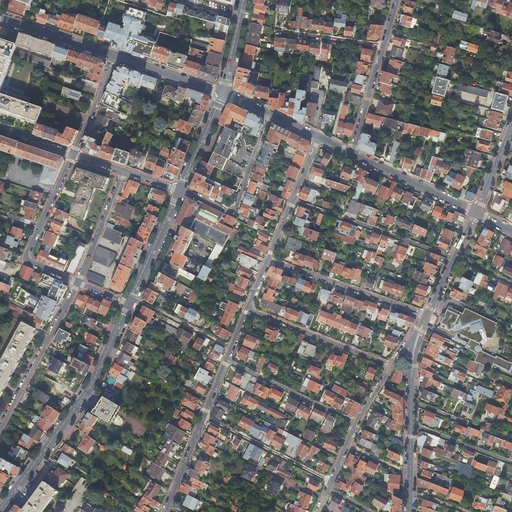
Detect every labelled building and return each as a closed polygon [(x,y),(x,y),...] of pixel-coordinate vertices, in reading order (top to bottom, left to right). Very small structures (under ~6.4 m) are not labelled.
[(29,5),(13,0),(12,0),(9,10),(23,15),(24,9),(29,11),(31,6),(29,5)] [(165,0),(164,0),(158,0),(156,7),(156,8),(162,10),(165,0)] [(278,0),(277,12),(290,14),(291,1),(282,0),(278,0)] [(384,4),(384,0),(372,0),(372,7),(377,7),(377,8),(377,9),(378,9),(379,10),(380,9),(381,9),(381,8),(383,8),(384,8),(385,8),(385,7),(386,6),(385,5),(385,4),(384,4)] [(498,8),(497,9),(501,11),(503,6),(504,1),(500,0),(490,0),(489,6),(498,8)] [(415,9),(417,3),(407,1),(404,10),(406,10),(405,13),(412,15),(414,8),(415,9)] [(174,18),(178,6),(171,4),(167,16),(174,18)] [(185,6),(178,4),(178,6),(174,18),(176,19),(177,14),(183,15),(185,7),(185,6)] [(254,14),(264,17),(266,7),(263,6),(256,4),(254,14)] [(501,11),(500,15),(510,18),(511,18),(511,4),(510,4),(510,6),(508,12),(507,12),(508,7),(507,7),(503,6),(501,11)] [(230,23),(230,20),(217,17),(216,18),(211,17),(211,16),(206,15),(206,13),(199,11),(198,13),(193,12),(193,11),(188,10),(189,8),(185,7),(183,15),(199,19),(208,22),(229,27),(230,23)] [(149,58),(152,59),(156,47),(157,45),(158,42),(138,36),(139,33),(141,33),(142,30),(145,30),(146,26),(144,25),(147,13),(131,8),(129,12),(128,11),(126,16),(127,16),(125,21),(125,23),(127,24),(125,29),(124,30),(121,29),(122,28),(111,24),(110,28),(109,28),(105,38),(104,41),(112,44),(113,41),(115,41),(115,42),(112,45),(113,48),(120,50),(144,59),(145,57),(149,58)] [(291,22),(289,22),(288,27),(296,28),(297,27),(300,28),(301,17),(303,9),(299,8),(298,17),(297,17),(296,22),(291,22)] [(39,15),(37,22),(43,24),(46,25),(47,22),(49,16),(45,15),(46,11),(41,10),(39,15)] [(334,26),(345,27),(347,12),(336,11),(335,14),(342,14),(342,20),(335,19),(334,22),(334,24),(334,26)] [(466,23),(468,15),(454,11),(452,18),(466,23)] [(252,24),(262,26),(264,17),(254,14),(252,24)] [(59,26),(62,17),(57,15),(57,17),(52,16),(52,17),(49,16),(47,22),(48,22),(50,23),(58,25),(59,26)] [(66,16),(62,15),(62,17),(59,26),(58,25),(58,26),(60,27),(73,32),(74,28),(77,20),(66,16)] [(97,36),(101,23),(79,15),(77,20),(74,28),(86,32),(97,36)] [(411,24),(413,19),(402,16),(401,19),(399,19),(397,25),(410,28),(413,29),(414,25),(411,24)] [(301,29),(311,30),(312,21),(311,21),(311,19),(306,18),(303,18),(301,29)] [(228,30),(229,27),(208,22),(206,27),(216,30),(215,37),(212,36),(211,39),(212,39),(226,42),(228,30)] [(325,22),(324,31),(323,33),(332,34),(334,26),(334,24),(325,22)] [(104,24),(101,23),(97,36),(102,37),(105,38),(109,28),(109,26),(104,24)] [(260,36),(262,26),(252,24),(250,33),(260,36)] [(352,33),(355,34),(356,26),(353,26),(353,28),(345,27),(344,36),(351,36),(351,32),(353,32),(352,33)] [(377,41),(380,38),(382,34),(384,27),(378,26),(371,26),(370,26),(369,28),(367,27),(366,30),(369,31),(370,28),(371,29),(368,39),(368,40),(377,41)] [(0,111),(1,112),(2,112),(11,114),(10,115),(21,119),(21,118),(30,121),(30,122),(37,124),(42,108),(0,94),(0,92),(13,55),(15,50),(16,45),(20,34),(2,27),(0,28),(0,111)] [(491,31),(485,29),(483,34),(489,36),(488,40),(500,44),(500,43),(501,44),(501,43),(502,40),(501,39),(503,35),(494,32),(491,31)] [(260,36),(250,33),(247,43),(258,46),(260,36)] [(53,57),(56,46),(39,40),(20,34),(16,45),(21,47),(21,46),(30,50),(31,50),(38,52),(39,53),(39,52),(48,56),(52,58),(53,57)] [(433,44),(431,44),(430,46),(430,47),(432,48),(431,51),(433,52),(436,53),(439,43),(442,35),(437,34),(434,45),(433,44)] [(395,36),(393,44),(394,44),(404,47),(406,41),(402,40),(402,39),(395,36)] [(225,46),(226,42),(212,39),(210,46),(193,41),(191,48),(207,53),(210,54),(222,56),(224,50),(225,46)] [(285,48),(286,40),(275,39),(274,52),(285,53),(285,50),(285,48)] [(296,41),(286,40),(285,48),(285,50),(285,53),(288,53),(289,49),(295,49),(296,41)] [(307,42),(298,40),(296,50),(309,51),(309,48),(310,44),(307,43),(307,42)] [(467,51),(477,54),(479,47),(470,44),(461,41),(461,42),(462,42),(460,48),(459,48),(459,49),(467,51)] [(320,45),(310,43),(309,53),(319,54),(320,45)] [(328,45),(322,44),(320,61),(326,61),(327,53),(331,53),(331,49),(331,45),(328,45)] [(400,62),(404,47),(394,44),(390,59),(391,59),(400,62)] [(60,47),(56,46),(53,57),(67,61),(70,50),(66,49),(60,47)] [(245,53),(254,55),(256,56),(258,48),(247,46),(245,53)] [(169,64),(172,52),(156,47),(152,59),(163,63),(169,64)] [(204,61),(207,53),(191,48),(189,55),(192,56),(194,55),(194,54),(199,55),(198,59),(204,61)] [(455,50),(448,48),(443,63),(450,65),(455,50)] [(363,49),(362,56),(361,61),(370,63),(371,57),(371,51),(363,49)] [(15,50),(13,55),(49,67),(51,62),(19,50),(15,50)] [(78,67),(82,55),(73,51),(70,50),(67,61),(75,63),(74,66),(78,68),(78,67)] [(187,61),(188,57),(178,54),(178,53),(172,51),(172,52),(169,64),(181,68),(183,69),(184,70),(187,61)] [(199,77),(214,83),(217,81),(219,72),(222,56),(210,54),(207,53),(204,61),(202,66),(199,77)] [(253,62),(254,55),(245,53),(243,60),(253,62)] [(94,83),(98,84),(105,65),(103,61),(98,60),(82,55),(78,67),(86,70),(87,67),(94,70),(91,76),(90,75),(88,81),(94,83)] [(404,68),(405,63),(400,62),(391,59),(387,73),(398,77),(400,77),(401,73),(399,73),(400,67),(404,68)] [(254,70),(255,63),(253,62),(243,60),(241,69),(241,70),(250,72),(251,69),(254,70)] [(184,70),(184,72),(187,73),(199,77),(202,66),(196,64),(187,61),(184,70)] [(367,69),(368,64),(359,62),(356,75),(357,75),(363,77),(364,72),(365,72),(366,69),(367,69)] [(341,72),(342,65),(334,63),(332,70),(334,70),(341,72)] [(440,65),(437,77),(446,80),(449,67),(440,65)] [(322,68),(315,66),(313,76),(310,88),(318,90),(319,85),(318,84),(319,82),(322,68)] [(140,85),(144,75),(129,70),(121,68),(118,69),(107,93),(119,98),(120,97),(121,94),(120,94),(122,89),(123,89),(123,88),(124,85),(125,86),(126,85),(124,84),(125,83),(124,82),(125,82),(126,81),(128,81),(128,82),(128,83),(129,83),(130,83),(130,84),(136,85),(135,87),(138,87),(140,88),(140,85)] [(241,69),(238,69),(237,75),(234,87),(236,91),(253,99),(254,97),(256,86),(257,84),(252,83),(251,85),(248,84),(248,83),(249,77),(252,78),(252,79),(257,80),(259,74),(250,72),(241,70),(241,69)] [(387,73),(381,72),(379,77),(378,82),(382,84),(382,83),(392,86),(397,88),(398,87),(391,84),(393,79),(397,80),(398,77),(387,73)] [(313,76),(300,73),(297,100),(294,118),(301,122),(304,123),(305,116),(307,105),(301,104),(301,102),(302,102),(305,100),(306,95),(309,96),(309,95),(310,89),(310,88),(313,76)] [(154,90),(157,80),(146,76),(144,75),(140,85),(154,90)] [(363,82),(365,77),(363,77),(357,75),(355,83),(362,85),(363,82)] [(432,94),(445,98),(449,83),(450,83),(450,81),(446,80),(433,77),(430,87),(434,88),(432,94)] [(347,90),(349,84),(331,80),(329,89),(341,92),(342,91),(347,92),(347,91),(347,90)] [(351,92),(359,94),(362,87),(355,85),(355,83),(349,81),(349,84),(353,86),(351,92)] [(511,96),(511,94),(511,85),(498,82),(496,86),(503,88),(501,93),(511,96)] [(382,83),(382,84),(381,88),(383,88),(381,92),(389,95),(392,86),(382,83)] [(488,91),(460,84),(458,90),(487,98),(488,91)] [(163,96),(183,103),(185,96),(187,90),(180,88),(178,87),(177,90),(176,89),(169,87),(166,86),(163,96)] [(256,86),(254,97),(261,98),(266,99),(269,100),(269,98),(270,89),(256,86)] [(79,100),(81,93),(71,90),(63,87),(61,96),(68,98),(69,97),(79,100)] [(323,97),(325,91),(310,89),(309,95),(323,97)] [(191,91),(187,90),(185,96),(198,100),(197,103),(200,104),(204,95),(200,94),(191,91)] [(109,108),(118,111),(119,107),(118,107),(121,101),(121,99),(119,98),(107,93),(106,96),(104,100),(102,104),(109,108)] [(507,105),(509,97),(496,93),(492,107),(492,110),(504,113),(505,111),(507,105)] [(287,115),(289,100),(284,99),(285,94),(279,94),(279,99),(277,110),(282,113),(287,115)] [(195,110),(204,114),(206,109),(210,100),(209,97),(204,95),(200,104),(202,105),(201,107),(195,105),(193,110),(195,110)] [(434,96),(431,104),(445,108),(446,104),(443,103),(444,99),(434,96)] [(273,108),(277,110),(279,99),(269,98),(269,100),(268,106),(273,108)] [(290,117),(294,118),(297,100),(289,99),(289,100),(287,115),(290,117)] [(393,105),(380,101),(377,113),(390,116),(393,105)] [(307,105),(305,116),(315,118),(317,105),(308,103),(307,105)] [(245,123),(250,114),(232,105),(228,107),(220,125),(226,127),(233,130),(235,124),(237,125),(238,123),(244,126),(245,123)] [(344,122),(343,122),(347,107),(343,106),(339,122),(347,124),(348,121),(345,120),(344,122)] [(108,119),(116,122),(117,119),(121,112),(118,111),(109,108),(108,112),(105,117),(108,119)] [(141,113),(132,110),(130,116),(139,120),(141,113)] [(192,125),(198,127),(203,117),(203,115),(204,114),(195,110),(189,123),(192,125)] [(324,114),(322,122),(329,124),(329,121),(330,121),(331,121),(331,120),(335,121),(336,113),(325,111),(324,114)] [(489,120),(499,122),(500,122),(501,122),(502,120),(501,119),(502,115),(491,112),(489,112),(488,115),(490,115),(489,120)] [(252,115),(250,114),(245,123),(255,128),(252,134),(259,137),(261,130),(264,123),(263,122),(262,120),(260,119),(259,119),(258,118),(258,117),(256,117),(255,116),(252,115)] [(375,116),(368,114),(366,123),(370,124),(371,123),(373,123),(375,116)] [(105,117),(100,115),(97,122),(105,126),(108,119),(105,117)] [(382,117),(375,116),(373,123),(376,124),(375,126),(380,127),(382,117)] [(406,124),(405,124),(384,118),(384,121),(387,122),(386,127),(396,130),(397,125),(401,126),(399,132),(403,133),(406,124)] [(188,134),(192,125),(189,123),(181,120),(176,129),(188,134)] [(499,123),(499,122),(489,120),(488,124),(486,124),(485,127),(497,130),(498,127),(499,126),(500,124),(499,123)] [(336,133),(344,135),(347,124),(339,122),(336,133)] [(36,136),(43,138),(46,128),(40,125),(37,124),(34,135),(36,136)] [(351,137),(354,126),(347,124),(344,135),(351,137)] [(287,142),(291,133),(284,130),(274,125),(266,145),(274,148),(278,149),(281,139),(287,142)] [(411,125),(409,125),(407,131),(413,133),(413,135),(418,136),(420,136),(422,131),(419,130),(420,127),(416,126),(411,125)] [(226,127),(218,145),(216,150),(214,153),(228,160),(229,161),(231,157),(232,154),(235,155),(238,148),(236,147),(238,143),(236,142),(238,137),(240,134),(240,135),(240,134),(237,132),(233,130),(226,127)] [(52,141),(56,142),(59,134),(60,132),(55,130),(52,129),(46,128),(43,138),(52,141)] [(73,142),(78,132),(69,128),(66,133),(65,136),(59,134),(56,142),(68,147),(72,145),(73,142)] [(422,131),(420,136),(427,138),(428,138),(428,136),(437,138),(437,140),(438,140),(438,141),(443,142),(446,134),(441,133),(441,131),(438,130),(437,132),(423,128),(422,131)] [(97,141),(101,133),(92,129),(88,137),(94,140),(96,141),(97,141)] [(493,132),(483,129),(480,139),(490,142),(493,132)] [(108,146),(113,135),(108,132),(106,136),(103,144),(102,148),(99,157),(101,158),(113,162),(116,150),(106,147),(106,146),(108,146)] [(298,148),(302,139),(300,138),(297,136),(291,133),(287,142),(287,143),(284,151),(295,156),(297,151),(297,150),(298,150),(298,148)] [(372,137),(362,134),(361,139),(359,146),(361,150),(366,153),(374,156),(377,144),(376,143),(375,144),(372,143),(371,142),(371,141),(370,141),(370,140),(371,140),(375,141),(376,138),(372,137)] [(0,149),(46,166),(40,183),(45,185),(54,184),(60,171),(61,170),(65,161),(63,158),(20,143),(17,142),(0,136),(0,149)] [(88,137),(87,137),(84,142),(81,148),(83,152),(99,157),(102,148),(100,147),(97,145),(95,143),(96,141),(94,140),(88,137)] [(177,150),(186,154),(189,148),(191,143),(182,139),(178,148),(177,150)] [(306,140),(302,139),(298,148),(298,150),(297,150),(297,151),(307,155),(310,145),(309,142),(306,140)] [(490,144),(478,141),(475,149),(486,152),(487,149),(488,150),(490,144)] [(393,165),(400,144),(399,142),(396,142),(389,164),(393,165)] [(274,148),(266,145),(264,144),(261,153),(263,153),(262,156),(260,156),(258,161),(260,161),(268,165),(274,148)] [(123,165),(126,166),(128,160),(130,154),(132,150),(132,149),(125,147),(125,148),(121,147),(120,150),(117,149),(116,150),(113,162),(123,165)] [(163,147),(160,154),(168,158),(169,155),(170,154),(171,151),(163,147)] [(171,165),(179,169),(183,161),(186,154),(177,150),(174,148),(172,153),(173,153),(172,155),(171,156),(170,160),(169,159),(167,164),(171,165)] [(481,153),(467,149),(465,154),(467,155),(464,166),(468,167),(472,168),(474,169),(476,162),(478,162),(481,153)] [(130,154),(128,160),(134,162),(135,163),(136,164),(137,163),(138,164),(138,162),(139,161),(141,155),(142,153),(132,150),(130,154)] [(295,156),(284,151),(284,158),(293,161),(295,156)] [(307,155),(297,151),(295,156),(293,161),(291,166),(300,170),(301,168),(303,163),(307,155)] [(225,165),(228,160),(214,153),(212,159),(209,165),(214,167),(223,171),(225,165)] [(324,164),(327,166),(332,156),(327,153),(322,163),(324,164),(324,165),(324,164)] [(156,166),(158,159),(149,155),(145,167),(154,170),(156,166)] [(440,159),(433,157),(432,157),(429,166),(426,165),(425,170),(424,170),(428,171),(425,181),(427,182),(430,183),(435,170),(440,159)] [(403,167),(411,170),(414,161),(405,159),(403,167)] [(443,160),(440,159),(435,170),(441,173),(445,165),(441,163),(443,160)] [(266,171),(268,165),(260,161),(257,168),(266,171)] [(214,167),(209,165),(203,162),(202,166),(198,174),(207,178),(209,179),(214,167)] [(310,172),(309,174),(316,176),(322,178),(325,171),(319,169),(319,168),(320,168),(322,165),(314,162),(310,172)] [(351,217),(356,219),(357,216),(359,209),(361,204),(357,202),(362,192),(363,188),(367,179),(370,173),(363,171),(364,168),(355,163),(353,169),(353,170),(349,181),(346,186),(347,186),(350,187),(351,185),(358,188),(353,201),(352,200),(347,212),(349,216),(348,217),(349,218),(351,217)] [(176,176),(179,169),(171,165),(168,172),(176,176)] [(447,175),(451,168),(445,165),(441,173),(447,176),(447,175)] [(152,175),(157,177),(158,175),(161,176),(164,169),(156,166),(154,170),(152,175)] [(298,175),(300,170),(291,166),(290,166),(286,176),(296,180),(298,175)] [(334,182),(346,186),(349,181),(353,170),(353,169),(346,166),(342,177),(337,175),(334,182)] [(428,171),(424,170),(425,170),(416,167),(413,175),(417,177),(425,181),(428,171)] [(71,215),(84,221),(95,188),(104,191),(109,179),(78,168),(72,180),(82,183),(81,186),(76,198),(71,215)] [(264,174),(266,171),(257,168),(255,173),(263,177),(264,174)] [(511,174),(508,172),(504,171),(502,175),(505,177),(511,180),(511,174)] [(263,177),(255,173),(252,180),(261,183),(263,177)] [(209,179),(207,178),(198,174),(194,183),(192,188),(210,197),(214,188),(214,187),(205,183),(206,181),(215,185),(216,182),(209,179)] [(452,187),(455,179),(447,175),(447,176),(443,183),(452,187)] [(465,179),(457,175),(455,179),(452,187),(459,190),(465,179)] [(314,181),(346,191),(347,186),(346,186),(334,182),(322,178),(316,176),(314,181)] [(238,192),(242,180),(238,178),(233,190),(238,192)] [(379,184),(367,179),(363,188),(371,191),(371,193),(371,194),(373,195),(374,194),(375,193),(379,184)] [(135,194),(140,184),(130,181),(123,196),(128,198),(131,192),(135,194)] [(293,186),(295,183),(288,181),(285,188),(292,191),(293,186)] [(253,195),(256,188),(257,184),(252,182),(248,192),(253,195)] [(396,187),(397,184),(394,182),(390,190),(382,186),(379,195),(378,196),(387,200),(389,196),(391,197),(396,187)] [(511,195),(511,193),(511,184),(506,182),(504,188),(503,191),(511,195)] [(264,200),(269,186),(264,184),(259,197),(264,200)] [(230,196),(232,190),(224,186),(222,191),(221,190),(220,191),(222,192),(225,194),(230,196)] [(292,191),(285,188),(280,186),(279,190),(284,192),(282,196),(289,198),(290,195),(292,191)] [(309,196),(314,197),(315,198),(317,192),(311,190),(304,187),(303,189),(302,193),(309,196)] [(405,195),(406,192),(396,187),(391,197),(400,200),(403,194),(405,195)] [(165,193),(153,188),(149,196),(147,201),(160,207),(161,203),(159,202),(159,200),(162,201),(163,201),(163,200),(164,199),(163,198),(165,193)] [(219,191),(219,190),(214,188),(210,197),(215,200),(219,191)] [(38,205),(42,194),(31,190),(28,202),(37,205),(38,205)] [(475,199),(476,195),(467,191),(465,200),(469,202),(470,202),(471,202),(472,201),(473,201),(474,200),(475,199)] [(413,195),(406,192),(405,195),(402,201),(409,204),(413,197),(413,195)] [(248,193),(244,204),(252,207),(256,196),(248,193)] [(300,196),(299,198),(306,201),(307,200),(312,202),(314,197),(309,196),(302,193),(300,196)] [(278,197),(271,195),(269,199),(271,199),(271,201),(272,201),(272,202),(275,203),(274,206),(273,208),(281,211),(283,206),(282,205),(281,204),(283,200),(278,198),(278,197)] [(219,223),(224,214),(198,201),(198,202),(187,197),(176,224),(182,227),(183,227),(195,233),(217,244),(224,247),(229,237),(232,233),(233,229),(219,223)] [(417,199),(413,197),(409,204),(408,208),(412,210),(414,205),(417,199)] [(509,204),(511,200),(504,197),(501,202),(496,199),(491,209),(500,213),(506,203),(509,204)] [(424,202),(417,199),(414,205),(421,208),(424,202)] [(424,202),(421,208),(420,209),(429,213),(430,211),(431,211),(432,209),(431,209),(433,204),(424,200),(424,202)] [(28,202),(26,201),(24,206),(25,207),(28,208),(36,210),(37,205),(28,202)] [(332,205),(332,203),(325,201),(323,206),(330,209),(332,204),(332,205)] [(128,221),(134,207),(128,205),(125,204),(120,202),(114,215),(117,216),(128,221)] [(252,207),(244,204),(241,211),(245,212),(243,216),(247,217),(251,209),(252,207)] [(273,208),(274,206),(272,205),(270,210),(280,214),(281,211),(273,208)] [(375,214),(377,210),(374,209),(364,205),(362,210),(363,211),(363,213),(371,216),(374,217),(375,214)] [(148,214),(156,217),(157,214),(159,210),(158,209),(150,206),(149,206),(146,213),(148,214)] [(443,209),(436,206),(432,215),(444,220),(446,216),(441,214),(443,209)] [(33,220),(36,210),(28,208),(27,211),(25,218),(33,220)] [(300,208),(297,217),(297,218),(306,221),(308,215),(308,214),(305,213),(306,210),(300,208)] [(276,213),(267,209),(264,216),(273,220),(276,213)] [(60,211),(59,210),(54,221),(65,226),(67,222),(66,221),(69,214),(66,213),(60,211)] [(464,217),(465,216),(455,212),(454,215),(449,212),(446,220),(452,223),(453,221),(462,224),(464,217)] [(7,217),(29,224),(31,221),(9,214),(7,217)] [(157,219),(157,218),(156,217),(148,214),(142,227),(151,231),(157,219)] [(395,225),(395,224),(398,217),(396,216),(390,214),(388,214),(388,215),(395,218),(392,225),(395,225)] [(229,216),(228,215),(225,222),(233,226),(236,219),(234,219),(229,216)] [(264,220),(265,218),(258,215),(258,216),(255,222),(253,228),(262,233),(268,236),(269,231),(264,229),(267,222),(264,220)] [(392,225),(395,218),(388,215),(387,215),(386,219),(383,218),(382,221),(385,223),(384,223),(389,226),(390,224),(392,225)] [(130,222),(128,221),(117,216),(114,221),(127,227),(130,222)] [(395,224),(413,231),(415,225),(408,222),(407,223),(401,220),(402,219),(398,217),(395,224)] [(303,228),(306,221),(297,218),(294,224),(298,226),(303,228)] [(247,225),(253,228),(255,222),(249,220),(247,225)] [(67,227),(65,226),(54,221),(49,232),(58,236),(59,235),(60,236),(62,232),(64,233),(67,227)] [(353,225),(344,222),(342,229),(340,228),(339,232),(354,237),(356,230),(351,228),(353,225)] [(425,236),(427,230),(425,230),(415,225),(413,231),(425,236)] [(319,233),(303,228),(298,226),(295,234),(316,241),(319,233)] [(20,240),(21,240),(23,235),(21,234),(23,230),(14,227),(10,237),(20,240)] [(120,237),(121,234),(113,229),(107,227),(102,237),(120,245),(123,239),(122,238),(120,237)] [(147,241),(151,231),(142,227),(141,227),(136,240),(144,244),(145,244),(147,241)] [(195,233),(183,227),(182,227),(181,230),(178,237),(177,236),(176,237),(175,240),(176,240),(172,250),(176,252),(184,256),(195,233)] [(442,237),(451,241),(455,233),(446,229),(442,237)] [(481,235),(490,240),(494,233),(485,229),(481,235)] [(354,237),(339,232),(336,231),(333,238),(341,241),(348,243),(354,245),(357,238),(354,237)] [(52,249),(58,236),(49,232),(48,232),(43,244),(47,246),(52,248),(52,249)] [(268,236),(262,233),(261,234),(260,233),(259,236),(260,236),(259,239),(266,242),(269,236),(268,236)] [(366,241),(369,243),(370,242),(377,244),(380,236),(373,233),(372,237),(371,238),(367,236),(366,241)] [(389,237),(383,235),(379,246),(377,252),(382,253),(384,246),(385,247),(389,237)] [(487,247),(490,240),(481,235),(478,242),(487,247)] [(17,248),(20,240),(10,237),(9,239),(7,245),(17,248)] [(288,246),(286,249),(297,253),(300,254),(300,252),(298,251),(301,241),(290,237),(289,241),(288,241),(286,245),(288,246)] [(442,247),(447,249),(450,241),(443,238),(439,246),(442,247)] [(144,244),(136,240),(132,239),(121,265),(132,270),(135,264),(137,264),(140,256),(142,251),(141,250),(144,244)] [(268,249),(268,248),(265,246),(265,245),(264,245),(265,243),(266,243),(259,240),(257,245),(254,244),(253,248),(266,254),(268,249)] [(504,255),(504,256),(509,258),(511,251),(511,246),(511,244),(510,243),(511,243),(505,240),(500,249),(506,252),(504,255)] [(489,247),(487,247),(478,242),(475,247),(479,249),(476,255),(483,258),(488,249),(489,247)] [(379,246),(371,243),(369,249),(377,252),(379,246)] [(211,270),(224,247),(217,244),(205,266),(211,270)] [(42,251),(37,261),(45,264),(49,255),(52,248),(47,246),(44,252),(42,251)] [(73,274),(85,248),(78,246),(67,271),(73,274)] [(408,250),(398,246),(395,252),(393,258),(397,259),(396,262),(400,263),(401,260),(404,261),(404,260),(406,255),(408,250)] [(8,251),(8,250),(0,247),(0,260),(4,262),(6,255),(7,255),(8,255),(8,254),(8,253),(9,252),(8,252),(8,251)] [(98,247),(95,254),(112,261),(113,261),(116,255),(98,247)] [(241,247),(239,253),(241,254),(243,254),(257,261),(260,253),(251,249),(247,247),(246,249),(241,247)] [(337,254),(325,250),(322,257),(334,261),(336,256),(337,254)] [(188,258),(184,256),(176,252),(174,258),(171,264),(182,270),(188,258)] [(377,253),(372,252),(372,253),(369,252),(365,262),(370,263),(373,264),(374,261),(375,259),(376,256),(377,253)] [(501,254),(497,252),(496,254),(494,257),(493,261),(495,262),(494,264),(500,267),(501,266),(505,268),(506,266),(509,262),(499,257),(501,254)] [(67,255),(62,253),(60,258),(68,261),(69,260),(65,258),(67,255)] [(293,263),(303,267),(304,265),(307,257),(307,256),(300,254),(297,253),(296,257),(295,256),(293,263)] [(307,256),(307,257),(304,265),(312,267),(318,269),(321,262),(314,260),(315,259),(310,258),(311,255),(308,253),(307,256)] [(437,264),(440,256),(432,253),(429,261),(437,264)] [(112,261),(95,254),(93,260),(109,267),(112,261)] [(257,261),(243,254),(241,260),(239,264),(242,266),(250,269),(252,265),(253,266),(254,266),(257,261)] [(60,260),(57,259),(49,255),(45,264),(51,266),(56,268),(60,260)] [(68,261),(60,258),(60,260),(56,268),(64,272),(68,261)] [(425,274),(430,276),(433,277),(437,266),(426,263),(424,269),(426,270),(425,274)] [(195,277),(182,270),(171,264),(167,272),(176,277),(178,272),(193,280),(195,277)] [(339,265),(335,264),(332,272),(342,275),(345,267),(339,265)] [(132,270),(121,265),(110,287),(122,292),(128,280),(132,270)] [(28,281),(33,270),(28,268),(23,266),(20,275),(18,274),(17,276),(28,281)] [(211,270),(205,266),(204,266),(198,278),(205,282),(211,270)] [(248,280),(252,270),(251,270),(250,269),(242,266),(238,275),(239,276),(242,277),(248,280)] [(511,268),(506,266),(505,268),(503,273),(511,277),(511,268)] [(279,280),(282,281),(283,277),(281,276),(283,271),(272,267),(271,268),(269,271),(267,276),(270,277),(279,280)] [(352,270),(345,268),(342,275),(345,276),(344,278),(348,279),(352,270)] [(358,269),(358,270),(353,269),(350,278),(358,281),(362,271),(358,269)] [(412,280),(415,281),(420,283),(426,285),(430,276),(425,274),(418,271),(416,270),(412,280)] [(88,272),(86,277),(87,279),(102,286),(105,279),(88,272)] [(40,283),(43,276),(35,273),(33,278),(38,280),(35,285),(38,286),(39,285),(40,283)] [(162,287),(161,288),(171,293),(175,286),(177,282),(160,273),(159,275),(157,281),(155,284),(162,287)] [(494,292),(497,287),(488,282),(488,281),(487,281),(488,277),(479,273),(477,278),(477,279),(476,279),(474,283),(491,291),(494,292)] [(44,274),(43,276),(40,283),(53,288),(51,291),(48,298),(60,303),(61,301),(67,289),(67,288),(67,287),(66,287),(63,285),(63,283),(61,282),(44,274)] [(249,280),(248,280),(242,277),(238,286),(241,288),(244,289),(246,286),(247,286),(249,280)] [(275,291),(279,280),(270,277),(266,288),(275,291)] [(282,281),(296,287),(298,282),(297,281),(296,279),(294,278),(292,279),(292,280),(291,279),(291,278),(289,277),(288,278),(283,277),(282,281)] [(303,291),(303,290),(306,282),(304,281),(304,279),(299,278),(298,282),(296,287),(302,289),(301,290),(303,291)] [(471,288),(474,283),(471,281),(462,278),(460,282),(462,283),(458,291),(467,295),(468,295),(469,293),(473,295),(475,290),(471,288)] [(373,289),(376,281),(369,279),(366,287),(373,289)] [(0,288),(9,292),(11,286),(8,285),(0,281),(0,288)] [(382,290),(392,293),(395,285),(386,282),(385,281),(382,289),(382,290)] [(152,283),(149,289),(157,293),(159,290),(160,290),(161,288),(162,287),(155,284),(152,282),(152,283)] [(306,295),(309,296),(309,294),(312,287),(309,286),(310,283),(306,282),(303,290),(307,291),(306,295)] [(53,288),(40,283),(39,285),(51,291),(53,288)] [(425,296),(429,286),(426,285),(420,283),(416,293),(425,296)] [(510,289),(499,283),(497,287),(494,292),(495,293),(492,299),(496,301),(498,296),(500,297),(500,296),(506,298),(510,289)] [(241,288),(238,286),(235,285),(232,284),(228,291),(234,294),(234,293),(238,294),(238,295),(243,297),(245,291),(241,289),(241,288)] [(395,285),(392,293),(401,297),(401,296),(403,290),(404,289),(404,287),(395,284),(395,285)] [(266,288),(265,289),(264,291),(265,292),(265,293),(268,294),(267,295),(265,294),(263,299),(273,303),(275,298),(274,298),(272,297),(275,291),(266,288)] [(328,301),(331,292),(322,288),(319,297),(328,301)] [(48,298),(43,298),(43,299),(22,289),(17,300),(24,304),(28,296),(30,298),(40,303),(38,306),(33,315),(44,320),(49,322),(53,316),(58,307),(58,306),(59,305),(60,303),(48,298)] [(153,305),(159,294),(157,293),(149,289),(146,294),(143,300),(153,305)] [(451,297),(460,301),(463,294),(454,290),(451,297)] [(193,304),(196,298),(198,294),(193,291),(187,301),(193,304)] [(344,296),(335,293),(332,303),(337,304),(338,303),(341,304),(344,296)] [(415,294),(414,299),(412,303),(421,306),(424,299),(425,300),(426,298),(415,294)] [(86,308),(90,299),(90,298),(85,296),(85,297),(80,295),(76,304),(79,305),(76,311),(84,314),(86,308)] [(354,306),(356,300),(347,297),(345,303),(344,302),(341,309),(342,309),(348,311),(348,313),(351,314),(353,308),(354,306)] [(40,303),(30,298),(28,301),(38,306),(40,303)] [(90,299),(86,308),(95,312),(96,313),(100,303),(97,302),(90,299)] [(279,312),(281,308),(282,306),(273,303),(263,299),(261,303),(264,304),(263,307),(269,309),(269,308),(274,310),(279,312)] [(108,302),(103,300),(98,312),(106,315),(107,311),(108,311),(110,308),(109,307),(111,303),(108,302)] [(368,309),(369,304),(370,302),(365,301),(364,303),(356,300),(354,306),(358,307),(367,311),(368,309)] [(222,302),(220,308),(226,311),(235,315),(239,305),(230,301),(228,305),(222,302)] [(39,329),(44,320),(33,315),(16,306),(15,306),(6,302),(4,305),(34,321),(32,325),(39,329)] [(369,304),(368,309),(375,312),(376,309),(377,305),(370,302),(369,304)] [(175,313),(185,318),(190,310),(179,304),(175,313)] [(147,323),(149,324),(151,320),(152,321),(151,322),(153,323),(156,319),(152,317),(155,312),(144,306),(140,314),(138,318),(147,323)] [(285,317),(290,319),(294,311),(291,310),(292,308),(289,306),(288,309),(287,310),(285,317)] [(464,328),(461,329),(456,331),(454,331),(453,326),(453,324),(455,324),(456,321),(460,319),(463,325),(469,323),(481,319),(484,329),(485,333),(486,338),(487,338),(489,338),(490,339),(491,339),(492,338),(493,339),(498,327),(496,326),(497,324),(465,309),(463,314),(449,307),(448,310),(447,310),(445,314),(444,314),(443,314),(442,314),(441,314),(441,315),(441,316),(441,317),(441,318),(442,318),(442,319),(443,319),(441,323),(440,327),(438,327),(437,330),(454,338),(456,334),(457,333),(470,339),(468,343),(466,348),(464,347),(474,352),(478,354),(474,362),(491,370),(494,364),(509,371),(511,366),(511,363),(496,356),(496,357),(497,357),(496,358),(481,351),(481,350),(481,348),(480,346),(479,346),(480,343),(479,343),(479,342),(480,343),(481,342),(481,341),(483,340),(484,339),(482,334),(482,335),(480,330),(472,333),(470,326),(464,328)] [(190,310),(185,318),(193,322),(194,321),(196,322),(197,322),(200,315),(198,314),(198,313),(190,309),(190,310)] [(375,322),(379,310),(376,309),(375,312),(368,309),(367,311),(366,313),(373,315),(371,320),(375,322)] [(386,321),(389,311),(382,309),(381,313),(380,312),(377,318),(386,321)] [(235,315),(226,311),(224,318),(221,316),(218,322),(228,326),(231,319),(233,319),(235,315)] [(296,321),(299,315),(299,313),(294,311),(290,319),(296,321)] [(300,311),(299,313),(299,315),(296,321),(300,323),(301,322),(306,324),(306,325),(310,327),(311,324),(315,315),(310,314),(310,316),(304,314),(304,313),(300,311)] [(327,324),(327,323),(331,315),(332,312),(331,312),(327,311),(326,313),(321,311),(318,321),(327,324)] [(397,322),(400,314),(395,313),(395,314),(392,312),(389,319),(397,322)] [(334,326),(338,315),(334,313),(333,315),(331,315),(327,323),(331,325),(334,326)] [(407,317),(400,314),(397,322),(405,325),(407,317)] [(340,329),(344,320),(341,318),(342,316),(339,315),(338,315),(334,326),(340,329)] [(96,326),(98,321),(94,320),(92,319),(87,316),(84,324),(94,329),(95,325),(96,326)] [(416,319),(407,317),(405,325),(411,327),(416,319)] [(145,328),(147,323),(138,318),(137,318),(132,327),(131,330),(139,335),(141,336),(143,331),(142,331),(144,327),(145,328)] [(459,323),(461,329),(464,328),(463,325),(460,319),(456,321),(455,324),(459,323)] [(472,333),(480,330),(484,329),(481,319),(469,323),(470,326),(472,333)] [(351,323),(344,320),(340,329),(348,332),(351,323)] [(174,337),(178,331),(160,321),(157,328),(174,337)] [(36,330),(36,329),(23,323),(0,364),(0,397),(1,398),(3,392),(2,391),(5,387),(6,387),(7,386),(8,383),(9,383),(12,378),(11,377),(13,372),(15,372),(15,371),(16,370),(20,364),(19,362),(20,358),(23,359),(24,357),(25,355),(24,354),(28,348),(26,347),(28,343),(30,344),(30,342),(35,333),(35,332),(35,331),(36,330)] [(355,335),(355,333),(358,326),(351,323),(348,332),(355,335)] [(363,324),(360,323),(358,326),(355,333),(367,338),(370,330),(362,326),(363,324)] [(230,332),(216,325),(214,329),(217,331),(215,334),(224,338),(225,335),(228,337),(230,332)] [(267,332),(268,332),(265,338),(275,342),(279,330),(269,326),(269,327),(267,331),(267,332)] [(70,334),(59,329),(53,339),(59,342),(56,348),(63,352),(66,347),(62,345),(64,341),(66,342),(70,334)] [(192,335),(181,329),(176,337),(188,344),(192,335)] [(139,335),(131,330),(131,331),(126,339),(138,345),(143,337),(139,335)] [(94,344),(98,338),(85,332),(84,334),(87,337),(86,340),(94,344)] [(303,341),(305,336),(301,334),(298,340),(300,341),(297,347),(299,348),(303,341)] [(457,344),(450,341),(435,334),(430,343),(443,348),(445,349),(446,350),(448,351),(456,354),(458,355),(460,351),(456,349),(455,349),(454,350),(444,345),(446,341),(456,346),(457,344)] [(458,338),(456,334),(454,338),(466,344),(464,347),(466,348),(468,343),(458,338)] [(258,339),(248,335),(244,345),(253,349),(258,339)] [(398,339),(388,335),(385,345),(394,349),(398,339)] [(203,345),(205,342),(198,338),(193,347),(200,351),(203,345)] [(443,348),(430,343),(425,340),(424,343),(429,345),(427,350),(438,354),(439,353),(441,353),(443,348)] [(299,348),(297,353),(304,356),(304,354),(313,358),(317,347),(313,345),(314,345),(310,344),(310,345),(308,344),(309,343),(303,341),(299,348)] [(138,348),(128,342),(123,350),(131,354),(130,355),(130,357),(132,358),(137,360),(139,357),(135,354),(138,348)] [(76,358),(88,364),(91,366),(94,359),(94,358),(85,353),(87,348),(80,344),(78,350),(80,351),(76,358)] [(210,348),(221,354),(224,348),(217,345),(215,349),(211,347),(210,348)] [(251,351),(243,347),(239,355),(241,355),(239,358),(246,361),(248,357),(251,351)] [(209,356),(208,357),(213,360),(215,357),(219,358),(221,354),(210,348),(209,350),(213,352),(210,357),(209,356)] [(427,350),(425,348),(423,353),(447,364),(450,365),(451,363),(452,363),(453,361),(449,359),(438,354),(427,350)] [(130,357),(118,350),(118,352),(117,354),(120,356),(117,361),(116,362),(129,370),(131,366),(132,367),(133,365),(133,366),(134,364),(130,361),(132,358),(130,357)] [(167,363),(172,353),(168,351),(163,361),(163,362),(167,363)] [(453,361),(456,354),(448,351),(447,353),(451,355),(449,359),(453,361)] [(338,357),(331,354),(327,364),(334,366),(338,357)] [(343,368),(348,356),(344,354),(342,358),(339,356),(335,365),(343,368)] [(172,355),(168,362),(173,365),(177,358),(172,355)] [(88,366),(88,364),(76,358),(74,357),(73,359),(69,366),(77,370),(76,372),(86,377),(87,374),(88,372),(85,371),(88,366)] [(256,369),(261,372),(263,367),(262,367),(266,359),(262,357),(256,369)] [(424,357),(422,362),(431,366),(431,365),(433,361),(424,357)] [(64,363),(54,358),(52,362),(50,361),(48,365),(50,366),(48,370),(52,372),(58,375),(59,372),(61,372),(63,368),(62,367),(64,363)] [(267,359),(263,367),(268,369),(276,372),(280,365),(267,359)] [(307,372),(310,373),(312,366),(313,367),(316,360),(312,359),(309,366),(307,371),(307,372)] [(202,362),(201,365),(211,371),(213,367),(214,368),(216,363),(209,360),(207,365),(202,362)] [(477,363),(470,360),(468,364),(466,368),(468,369),(468,370),(473,373),(473,372),(477,363)] [(161,374),(167,363),(163,362),(157,372),(161,374)] [(423,369),(433,373),(434,370),(430,368),(431,366),(422,362),(420,368),(423,369)] [(116,364),(109,376),(123,384),(124,385),(131,373),(125,369),(125,370),(123,369),(124,369),(116,364)] [(319,384),(321,377),(319,376),(321,370),(312,366),(310,373),(313,374),(310,380),(319,384)] [(377,370),(369,367),(366,377),(373,380),(377,370)] [(208,375),(209,373),(200,368),(195,379),(207,386),(212,377),(208,375)] [(432,378),(433,374),(433,373),(423,369),(421,375),(426,377),(433,380),(433,378),(432,378)] [(447,379),(450,380),(452,376),(462,380),(463,377),(462,377),(464,374),(451,369),(449,374),(448,377),(447,379)] [(403,373),(397,371),(395,373),(392,381),(400,384),(403,378),(402,377),(402,376),(403,373)] [(239,385),(243,376),(236,373),(232,382),(239,385)] [(109,376),(105,384),(117,391),(119,392),(123,384),(109,376)] [(440,383),(433,380),(426,377),(422,386),(423,387),(423,389),(424,390),(428,392),(432,384),(439,387),(440,383)] [(310,380),(307,378),(303,385),(308,388),(318,394),(320,389),(322,390),(324,386),(323,386),(319,384),(310,380)] [(208,386),(207,386),(195,379),(191,387),(204,394),(208,386)] [(245,391),(251,395),(256,385),(250,382),(245,391)] [(104,397),(114,403),(116,399),(113,398),(117,391),(105,384),(104,383),(103,385),(102,387),(106,389),(102,396),(104,397)] [(259,396),(264,387),(258,384),(253,393),(259,396)] [(240,389),(233,385),(227,397),(235,401),(240,389)] [(346,397),(348,392),(334,385),(332,390),(346,397)] [(361,386),(358,392),(363,394),(365,391),(366,392),(367,390),(367,389),(361,386)] [(479,393),(491,398),(493,392),(478,386),(478,387),(476,391),(477,392),(479,393)] [(505,404),(507,404),(509,400),(506,399),(508,394),(511,395),(511,392),(511,390),(510,390),(502,386),(502,388),(501,388),(500,391),(503,392),(501,398),(499,397),(498,400),(505,404)] [(270,390),(264,387),(259,396),(265,399),(270,390)] [(283,394),(272,388),(268,395),(273,398),(273,399),(276,401),(276,400),(280,401),(283,394)] [(396,388),(395,391),(404,396),(404,391),(396,388)] [(466,402),(469,395),(464,393),(454,389),(452,396),(466,402)] [(475,398),(477,392),(476,391),(473,390),(471,389),(469,395),(466,402),(465,405),(462,411),(467,413),(469,407),(470,408),(471,408),(472,409),(474,409),(476,403),(474,403),(475,401),(472,400),(473,397),(475,398)] [(50,397),(37,390),(33,396),(45,404),(46,402),(47,403),(49,399),(50,397)] [(336,397),(336,395),(328,391),(325,390),(324,393),(322,398),(328,401),(327,402),(332,405),(336,397)] [(390,402),(395,405),(396,405),(401,407),(403,408),(404,400),(404,398),(386,390),(384,395),(392,399),(390,402)] [(433,394),(428,392),(424,390),(421,398),(425,400),(430,402),(431,400),(434,402),(437,395),(433,394)] [(356,395),(348,392),(346,397),(347,398),(356,402),(357,400),(354,398),(356,395)] [(200,400),(188,393),(182,403),(194,410),(200,400)] [(284,428),(287,422),(283,420),(286,415),(246,395),(245,397),(243,396),(240,402),(242,403),(242,404),(245,405),(246,404),(254,408),(255,406),(280,419),(276,426),(280,428),(283,430),(285,431),(286,431),(287,430),(287,429),(284,428)] [(68,404),(70,401),(65,397),(61,404),(66,407),(68,404)] [(100,417),(111,424),(112,421),(114,422),(117,418),(115,417),(121,407),(114,403),(104,397),(100,403),(99,405),(97,407),(96,407),(92,412),(100,417)] [(331,406),(341,410),(345,401),(336,397),(332,405),(331,406)] [(287,405),(282,402),(278,409),(284,412),(286,408),(295,412),(300,403),(290,398),(287,405)] [(361,404),(356,402),(347,398),(345,401),(350,403),(350,405),(350,406),(348,405),(347,408),(349,409),(346,413),(354,417),(357,411),(358,409),(361,404)] [(228,409),(230,405),(226,404),(225,403),(221,401),(217,407),(228,413),(230,410),(228,409)] [(63,410),(66,407),(61,404),(59,403),(57,406),(51,402),(48,406),(61,414),(63,410)] [(296,414),(302,417),(306,407),(301,405),(299,410),(298,410),(296,414)] [(394,410),(393,414),(403,415),(403,410),(401,410),(401,407),(396,405),(395,405),(392,405),(392,410),(394,410)] [(504,416),(506,411),(503,409),(494,406),(494,407),(488,405),(486,410),(497,414),(500,415),(500,414),(504,416)] [(56,420),(61,414),(48,406),(40,418),(42,419),(52,425),(56,420)] [(221,420),(225,412),(217,408),(217,407),(212,415),(221,420)] [(306,407),(302,417),(308,420),(310,416),(309,415),(312,410),(306,407)] [(193,418),(195,414),(187,409),(184,414),(183,413),(182,415),(186,417),(187,418),(188,417),(189,416),(193,418)] [(325,414),(315,409),(310,419),(314,421),(316,417),(322,420),(325,414)] [(424,414),(426,415),(423,421),(424,421),(431,423),(430,426),(438,429),(441,419),(435,417),(436,415),(425,411),(424,414)] [(380,424),(384,416),(375,412),(374,415),(372,414),(367,426),(372,428),(372,430),(377,432),(381,424),(380,424)] [(86,418),(83,422),(92,428),(98,418),(90,413),(86,418)] [(395,421),(402,425),(403,425),(403,420),(403,415),(393,414),(393,419),(396,419),(395,421)] [(40,418),(36,415),(31,423),(36,426),(37,426),(42,419),(40,418)] [(335,419),(328,415),(326,421),(321,432),(328,436),(331,430),(332,427),(332,426),(335,419)] [(251,431),(254,424),(255,424),(256,421),(256,420),(250,417),(249,419),(243,416),(241,420),(239,424),(247,428),(247,429),(251,431)] [(49,429),(52,425),(42,419),(37,426),(47,432),(49,429)] [(188,429),(191,424),(188,422),(184,420),(182,419),(178,425),(183,428),(183,427),(188,429)] [(395,421),(390,419),(388,421),(392,423),(389,428),(398,432),(402,425),(395,421)] [(268,429),(270,423),(266,421),(262,428),(254,424),(251,431),(250,433),(258,437),(261,432),(265,434),(268,429)] [(83,422),(79,430),(80,430),(86,434),(87,435),(90,431),(94,433),(96,430),(92,428),(83,422)] [(33,431),(30,437),(38,442),(43,433),(35,428),(36,426),(31,423),(28,428),(31,430),(33,431)] [(493,430),(494,429),(490,428),(492,425),(487,423),(486,425),(484,425),(483,428),(482,427),(480,431),(484,433),(485,433),(491,435),(493,430)] [(179,445),(186,433),(172,425),(165,437),(169,440),(179,445)] [(211,432),(209,435),(217,439),(219,435),(218,434),(217,433),(218,432),(219,429),(212,425),(209,431),(211,432)] [(457,425),(455,430),(464,434),(466,429),(457,425)] [(314,429),(309,426),(304,437),(312,441),(316,433),(313,432),(314,429)] [(480,431),(477,430),(468,427),(465,435),(469,436),(470,433),(478,436),(480,431)] [(276,447),(285,431),(283,430),(280,428),(278,431),(281,433),(279,437),(277,436),(272,445),(276,447)] [(276,433),(268,429),(265,434),(264,436),(272,440),(276,433)] [(370,441),(373,434),(363,429),(360,436),(370,441)] [(504,434),(493,430),(491,435),(502,440),(504,434)] [(289,433),(286,431),(285,431),(276,447),(280,449),(285,440),(283,439),(285,435),(288,436),(289,433)] [(418,433),(418,438),(423,435),(432,438),(430,447),(432,448),(434,448),(436,449),(436,448),(440,438),(421,431),(418,433)] [(293,435),(289,433),(288,436),(285,441),(290,443),(289,445),(291,445),(294,447),(291,453),(295,455),(301,444),(302,440),(300,439),(293,435)] [(487,444),(491,435),(485,433),(482,442),(487,444)] [(38,442),(30,437),(28,436),(25,434),(19,444),(28,449),(33,442),(37,445),(38,444),(39,442),(38,442)] [(87,453),(96,441),(87,435),(86,434),(83,439),(84,440),(79,448),(87,453)] [(203,441),(212,446),(217,439),(209,435),(208,434),(203,441)] [(418,443),(418,446),(424,448),(431,451),(432,448),(430,447),(432,438),(423,435),(418,438),(418,443)] [(502,440),(491,435),(487,444),(492,446),(494,441),(502,444),(503,440),(502,440)] [(242,439),(239,437),(238,439),(237,439),(233,448),(237,450),(242,439)] [(330,440),(327,439),(323,447),(334,452),(337,443),(333,442),(334,439),(331,438),(330,440)] [(379,446),(363,439),(360,444),(370,449),(370,448),(376,451),(379,446)] [(392,442),(403,447),(403,442),(400,442),(399,441),(394,439),(392,442)] [(172,458),(179,445),(169,440),(162,452),(172,458)] [(511,443),(503,440),(502,444),(501,446),(511,450),(511,443)] [(215,448),(212,446),(203,441),(201,445),(205,447),(205,448),(207,450),(205,453),(212,456),(215,452),(214,451),(215,448)] [(68,446),(66,444),(61,451),(63,453),(70,457),(75,450),(68,446)] [(252,444),(244,458),(248,460),(250,456),(256,446),(252,444)] [(301,444),(295,455),(299,457),(299,456),(303,458),(304,457),(305,454),(308,455),(308,454),(311,448),(301,444)] [(320,449),(313,445),(311,448),(308,454),(312,457),(316,450),(319,451),(320,449)] [(446,455),(446,456),(451,458),(455,447),(450,445),(448,450),(446,455)] [(27,451),(19,446),(16,450),(12,448),(8,456),(19,462),(21,459),(23,455),(24,456),(27,451)] [(130,455),(133,451),(124,446),(121,450),(130,455)] [(258,447),(256,446),(250,456),(258,460),(263,451),(257,448),(258,447)] [(376,451),(375,455),(382,458),(387,449),(379,446),(376,451)] [(445,457),(432,452),(433,452),(431,451),(424,448),(422,455),(430,458),(432,453),(434,454),(434,455),(436,456),(451,462),(452,460),(445,457)] [(434,448),(433,452),(432,452),(445,457),(446,456),(446,455),(445,455),(446,452),(436,448),(436,449),(434,448)] [(400,456),(390,451),(388,457),(398,462),(400,456)] [(474,460),(476,455),(465,451),(463,455),(470,458),(467,465),(471,467),(474,460)] [(170,462),(172,458),(162,452),(157,461),(155,460),(155,459),(154,458),(152,462),(154,463),(163,469),(168,461),(170,462)] [(68,468),(73,459),(70,457),(63,453),(58,462),(68,468)] [(348,467),(346,471),(352,474),(358,460),(354,458),(355,456),(351,454),(346,464),(349,465),(350,466),(349,468),(348,467)] [(263,455),(258,465),(262,466),(264,461),(267,457),(263,455)] [(16,473),(20,468),(0,457),(0,467),(2,469),(6,472),(8,470),(11,472),(9,474),(10,475),(13,477),(16,473)] [(205,462),(200,460),(194,470),(199,473),(203,475),(209,463),(205,461),(205,462)] [(258,465),(249,460),(241,476),(251,481),(254,475),(255,475),(256,475),(256,474),(257,472),(255,471),(257,467),(258,465)] [(283,460),(277,473),(289,479),(291,474),(284,471),(284,470),(282,469),(284,465),(285,465),(286,462),(283,460)] [(325,473),(329,465),(319,460),(316,466),(318,466),(317,469),(325,473)] [(356,476),(366,481),(368,478),(363,475),(364,473),(365,471),(374,476),(376,472),(379,465),(370,461),(368,464),(361,460),(357,470),(355,475),(354,476),(356,476)] [(268,465),(267,469),(273,472),(274,470),(276,471),(279,464),(272,461),(270,466),(268,465)] [(430,469),(432,465),(423,461),(422,464),(421,464),(420,467),(427,469),(428,468),(430,469)] [(497,464),(489,461),(487,466),(486,470),(485,472),(493,475),(494,473),(497,464)] [(474,468),(485,472),(486,470),(487,466),(476,462),(474,468)] [(160,480),(166,470),(165,470),(163,469),(154,463),(150,470),(152,471),(150,474),(154,476),(153,478),(158,480),(158,479),(160,480)] [(474,468),(471,467),(467,465),(465,464),(463,463),(460,471),(458,475),(470,480),(474,468)] [(54,475),(51,480),(60,487),(63,483),(69,475),(59,468),(56,473),(54,475)] [(2,469),(0,471),(0,483),(3,485),(10,475),(9,474),(6,472),(2,469)] [(199,473),(194,470),(191,469),(188,476),(192,478),(196,479),(199,473)] [(420,479),(429,483),(433,473),(424,470),(420,479)] [(338,479),(334,487),(337,488),(338,487),(347,492),(353,482),(356,476),(354,476),(355,475),(353,474),(348,482),(347,481),(346,481),(339,477),(338,479)] [(386,474),(385,481),(388,483),(400,485),(401,476),(386,474)] [(449,490),(453,480),(449,478),(438,474),(435,481),(441,483),(441,485),(439,485),(439,486),(449,490)] [(272,480),(266,493),(276,497),(282,485),(284,481),(273,476),(271,480),(272,480)] [(356,476),(353,482),(356,483),(351,491),(358,495),(363,487),(363,486),(366,481),(356,476)] [(498,477),(494,476),(490,487),(495,489),(499,478),(498,477)] [(187,485),(192,487),(199,490),(204,493),(208,485),(196,479),(192,478),(190,481),(189,481),(187,485)] [(431,489),(433,484),(429,483),(420,479),(418,478),(418,487),(425,487),(431,489)] [(312,480),(308,488),(316,491),(320,483),(312,480)] [(153,499),(161,487),(153,481),(145,494),(153,499)] [(57,493),(58,492),(45,482),(36,494),(33,498),(24,511),(26,511),(25,511),(41,511),(56,492),(57,493)] [(181,488),(180,491),(188,495),(192,487),(187,485),(184,483),(181,488)] [(400,485),(388,483),(388,485),(389,485),(388,491),(389,492),(399,494),(400,485)] [(431,489),(447,495),(449,490),(439,486),(433,484),(431,489)] [(195,498),(199,490),(192,487),(188,495),(195,498)] [(447,495),(446,497),(460,502),(464,492),(453,488),(452,491),(449,490),(447,495)] [(298,507),(306,510),(312,496),(300,491),(299,495),(303,497),(300,502),(298,507)] [(106,492),(104,495),(113,500),(114,498),(106,492)] [(506,494),(501,492),(498,500),(502,501),(505,502),(506,499),(510,500),(511,496),(506,494)] [(158,502),(153,499),(145,494),(140,502),(146,506),(147,504),(154,508),(158,502)] [(195,498),(188,495),(186,501),(184,500),(182,505),(194,511),(199,500),(195,498)] [(480,496),(476,495),(472,506),(487,511),(493,511),(495,507),(492,506),(490,509),(488,508),(489,505),(492,505),(494,500),(490,499),(489,500),(488,499),(488,500),(479,497),(480,496)] [(376,496),(373,502),(384,509),(388,502),(376,496)] [(393,511),(402,511),(402,506),(402,500),(395,497),(393,496),(393,501),(390,501),(390,504),(391,504),(392,504),(392,505),(393,505),(393,506),(393,511)] [(335,511),(340,511),(342,511),(338,509),(342,502),(335,498),(333,500),(332,499),(331,502),(332,503),(329,508),(335,511)] [(435,511),(438,504),(426,500),(425,500),(422,507),(424,507),(434,511),(435,511)] [(503,509),(505,502),(502,501),(498,500),(496,506),(500,508),(503,509)] [(140,502),(135,511),(136,511),(147,511),(149,509),(146,506),(140,502)]
